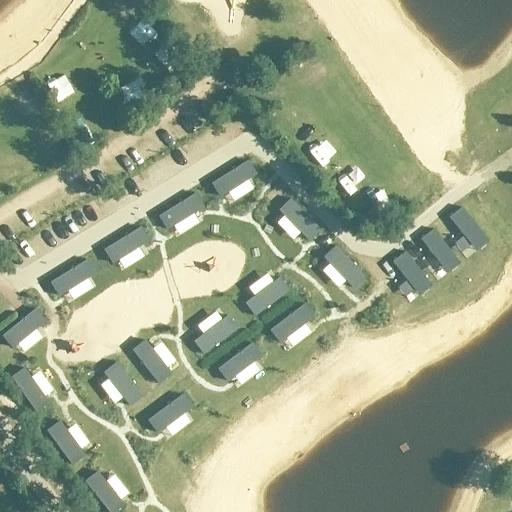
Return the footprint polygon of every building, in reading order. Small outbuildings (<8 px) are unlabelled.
[(196,34),(218,26),(210,7),(189,15),(196,34)] [(142,9),(128,22),(144,39),(158,26),(142,9)] [(313,71),(332,64),(324,43),(306,49),(313,71)] [(175,49),(164,59),(173,70),(185,60),(175,49)] [(78,66),(54,80),(61,92),(85,78),(78,66)] [(133,72),(126,77),(138,93),(145,88),(133,72)] [(33,82),(10,97),(20,112),(43,97),(33,82)] [(297,96),(277,116),(290,130),(310,110),(297,96)] [(224,117),(233,135),(255,124),(245,106),(224,117)] [(503,132),(511,122),(511,111),(508,107),(493,123),(503,132)] [(70,116),(79,133),(91,127),(82,110),(70,116)] [(319,153),(335,141),(323,125),(307,137),(319,153)] [(184,148),(193,166),(212,156),(204,139),(184,148)] [(494,167),(495,141),(484,141),(483,166),(494,167)] [(406,187),(422,176),(405,152),(389,163),(406,187)] [(341,182),(358,170),(346,154),(330,166),(341,182)] [(150,162),(157,182),(175,176),(169,156),(150,162)] [(256,165),(266,177),(277,167),(268,156),(256,165)] [(196,166),(201,176),(216,167),(211,158),(196,166)] [(113,186),(122,199),(141,186),(132,173),(113,186)] [(273,190),(289,214),(310,199),(293,175),(273,190)] [(375,210),(394,199),(388,187),(368,198),(375,210)] [(97,198),(79,209),(91,230),(109,220),(97,198)] [(337,249),(348,267),(365,256),(355,239),(337,249)] [(22,274),(36,259),(17,241),(3,257),(22,274)] [(262,300),(279,295),(270,265),(253,271),(262,300)] [(240,326),(256,312),(234,286),(218,300),(240,326)] [(283,339),(299,327),(282,306),(267,319),(283,339)] [(197,337),(206,350),(224,338),(216,325),(197,337)] [(252,362),(266,351),(251,330),(236,341),(252,362)] [(22,347),(4,360),(14,374),(32,361),(22,347)] [(201,366),(214,384),(232,371),(218,353),(201,366)] [(191,375),(178,388),(194,404),(207,391),(191,375)] [(38,383),(28,389),(39,407),(48,401),(38,383)] [(149,407),(167,433),(181,423),(163,397),(149,407)] [(58,445),(67,440),(59,424),(50,429),(58,445)] [(83,443),(66,453),(77,470),(93,460),(83,443)] [(110,511),(127,501),(114,481),(97,491),(110,511)]
